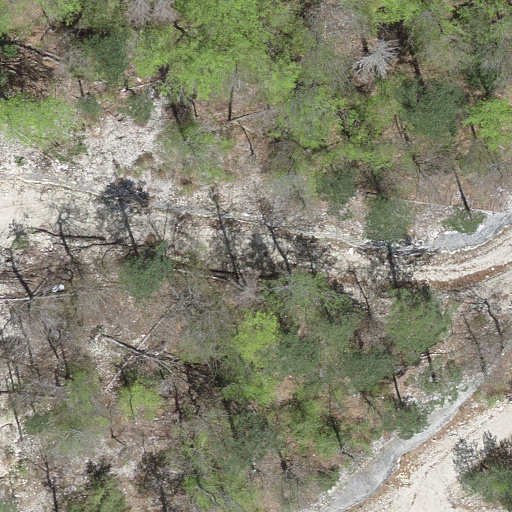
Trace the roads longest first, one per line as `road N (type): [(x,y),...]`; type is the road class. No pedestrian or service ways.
road 1 (track): [(511,259),(482,271),(331,264),(0,202)]
road 2 (track): [(387,511),(511,403)]
